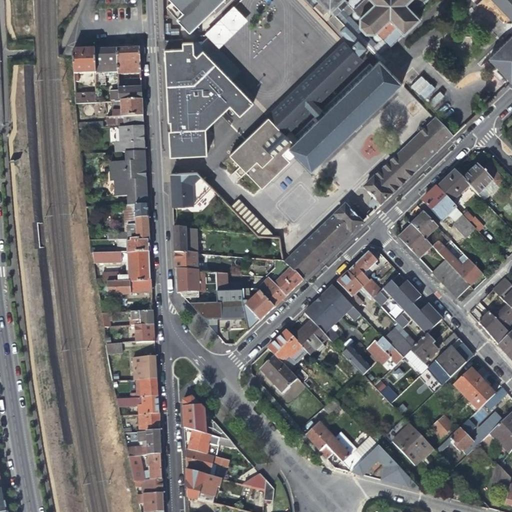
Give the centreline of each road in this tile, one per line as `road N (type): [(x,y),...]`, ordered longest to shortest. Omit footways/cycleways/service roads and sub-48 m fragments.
road 1 (residential): [(147,0),(159,315)]
road 2 (residential): [(214,378),(370,229)]
road 3 (secondary): [(29,511),(0,314)]
road 4 (residential): [(159,315),(169,511)]
road 5 (residential): [(463,511),(364,486),(312,488)]
road 6 (residential): [(214,378),(312,488)]
road 7 (residential): [(370,229),(475,129)]
